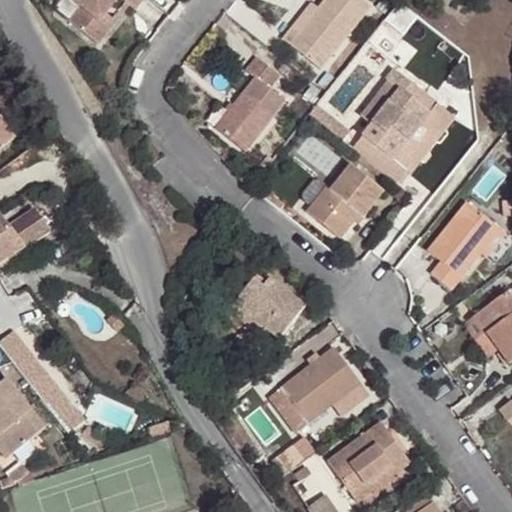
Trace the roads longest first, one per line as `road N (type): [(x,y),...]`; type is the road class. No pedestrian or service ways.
road 1 (residential): [(508,511),(356,302),(294,254),(149,111),(152,81),(217,0)]
road 2 (residential): [(259,511),(163,362),(134,233),(3,0)]
